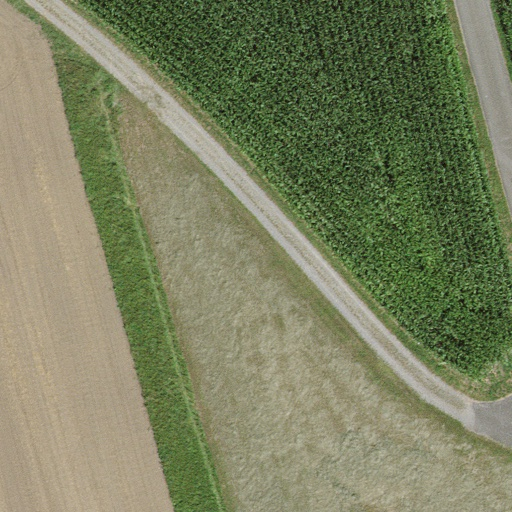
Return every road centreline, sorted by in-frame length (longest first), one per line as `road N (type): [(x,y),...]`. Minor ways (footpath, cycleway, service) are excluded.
road 1 (track): [(33,0),(219,157),(466,419),(511,420)]
road 2 (residential): [(465,0),(511,198)]
